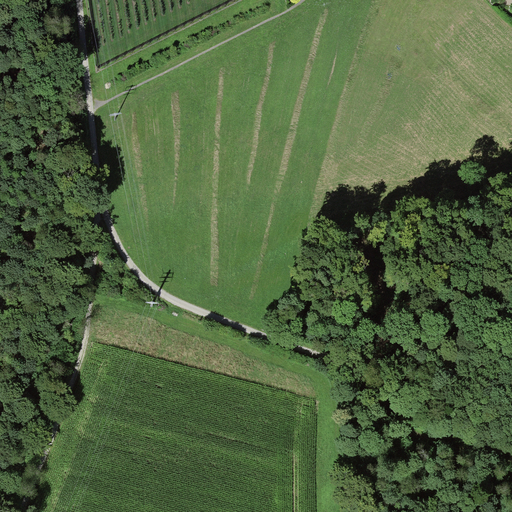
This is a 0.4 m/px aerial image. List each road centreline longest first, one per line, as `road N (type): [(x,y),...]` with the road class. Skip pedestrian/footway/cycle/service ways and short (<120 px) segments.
road 1 (track): [(105,214),(94,227),(90,324),(20,511)]
road 2 (track): [(342,359),(167,299),(142,279),(105,214)]
road 3 (track): [(105,214),(80,0)]
road 4 (track): [(342,359),(404,431),(511,459)]
road 5 (track): [(511,360),(454,371),(342,359)]
